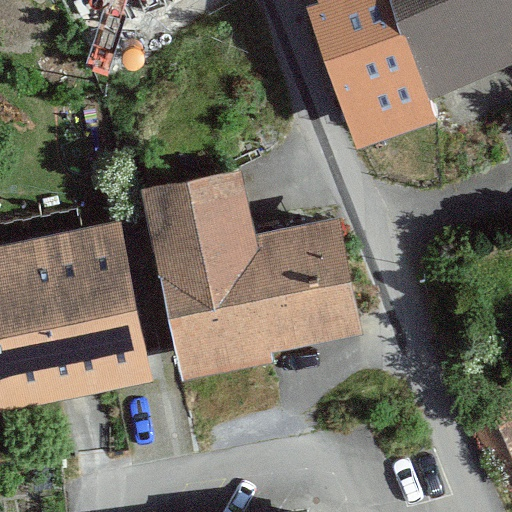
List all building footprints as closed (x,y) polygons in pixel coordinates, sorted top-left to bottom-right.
[(511,0),(339,0),(378,96),(511,41),(511,0)] [(246,149),(144,172),(186,359),(371,318),(344,201),(262,219),(246,149)] [(122,213),(0,232),(0,398),(148,374),(122,213)] [(511,399),(471,417),(503,488),(511,484),(511,399)] [(221,511),(328,511),(323,483),(219,499),(221,511)]
